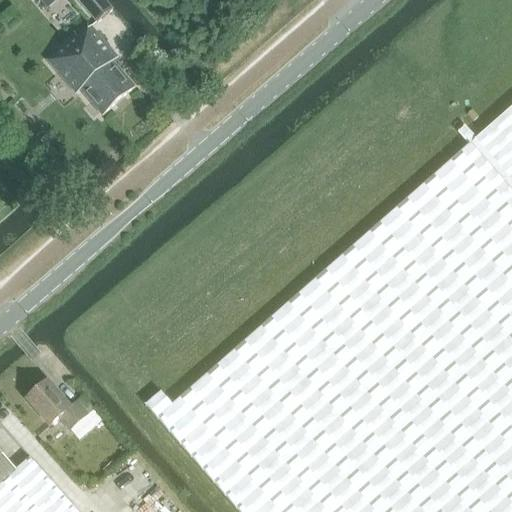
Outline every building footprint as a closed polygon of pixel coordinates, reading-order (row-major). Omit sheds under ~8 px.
[(105,0),(76,0),(96,23),(113,8),(105,0)] [(77,37),(48,61),(56,70),(77,94),(81,91),(103,116),(136,88),(113,62),(118,58),(91,28),(79,39),(77,37)] [(511,511),(511,109),(477,139),(466,127),(459,134),(470,146),(173,406),(162,393),(147,407),(239,511),(511,511)] [(77,405),(71,409),(48,382),(31,397),(27,401),(31,406),(37,412),(51,427),(60,420),(70,431),(87,417),(93,412),(83,400),(77,405)] [(0,511),(77,511),(31,460),(30,458),(16,471),(0,451),(0,511)]
